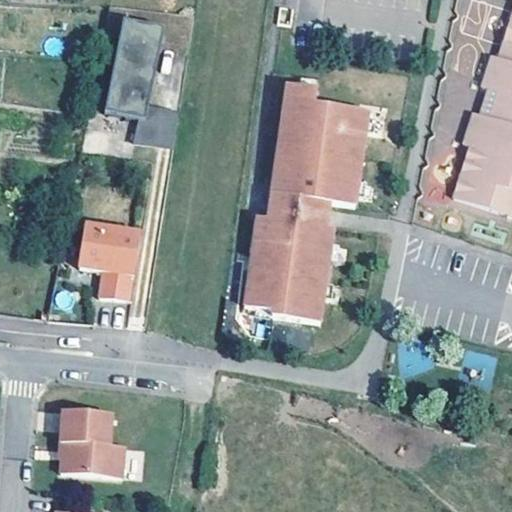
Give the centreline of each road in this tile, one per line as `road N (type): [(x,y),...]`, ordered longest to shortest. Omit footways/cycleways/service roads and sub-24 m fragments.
road 1 (residential): [(27,360),(13,511)]
road 2 (residential): [(0,330),(128,347)]
